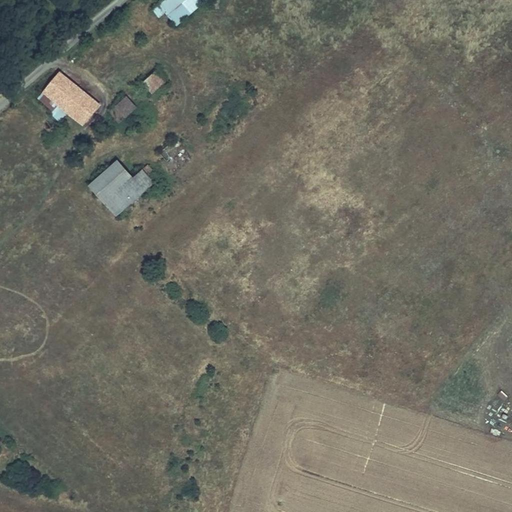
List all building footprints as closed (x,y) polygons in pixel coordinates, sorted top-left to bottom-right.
[(163,0),(153,9),(161,19),(168,13),(179,26),(209,0),(163,0)] [(64,72),(40,99),(58,115),(65,107),(86,125),(103,106),(64,72)] [(131,93),(154,120),(168,108),(145,81),(131,93)] [(137,107),(128,97),(108,112),(117,123),(137,107)] [(90,186),(104,202),(134,176),(121,160),(90,186)] [(134,176),(104,202),(115,215),(157,178),(152,173),(156,169),(150,162),(134,176)]
